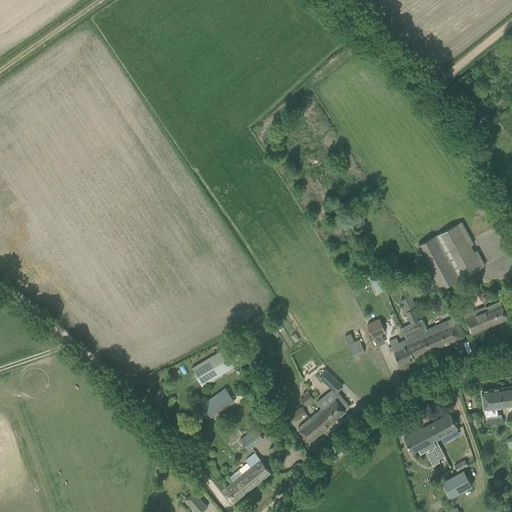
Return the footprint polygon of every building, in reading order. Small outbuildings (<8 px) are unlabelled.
[(457,279),(475,270),(484,265),(476,250),(473,252),(470,246),(472,244),(461,222),(434,237),(418,246),(440,288),(457,279)] [(376,293),(380,291),(384,289),(377,273),(372,276),(369,278),(376,293)] [(413,306),(415,305),(411,295),(399,300),(411,324),(411,325),(420,321),(419,321),(413,306)] [(500,302),(474,313),(470,304),(460,308),(471,333),(507,318),(500,302)] [(385,332),(379,318),(367,324),(373,337),(385,332)] [(465,336),(454,318),(426,330),(435,349),(465,336)] [(435,349),(426,330),(422,320),(419,321),(420,321),(411,325),(411,324),(402,328),(404,335),(406,339),(414,358),(435,349)] [(399,364),(414,358),(406,339),(398,342),(396,338),(389,341),(391,346),(388,347),(390,351),(393,350),(399,364)] [(359,339),(347,343),(350,356),(363,352),(359,339)] [(234,343),(192,368),(203,386),(245,361),(234,343)] [(329,387),(336,381),(325,371),(319,377),(329,387)] [(511,405),(511,385),(500,388),(481,390),(486,425),(502,423),(501,414),(497,414),(496,408),(511,405)] [(235,402),(225,388),(201,404),(211,418),(235,402)] [(305,406),(313,398),(308,392),(299,399),(305,406)] [(344,411),(349,407),(339,395),(334,399),(332,396),(319,407),(320,409),(321,408),(333,423),(345,412),(344,411)] [(291,414),(295,420),(305,414),(301,407),(291,414)] [(321,408),(320,409),(309,418),(321,432),(333,423),(321,408)] [(471,413),(475,429),(481,427),(477,412),(471,413)] [(450,413),(428,425),(436,440),(458,429),(454,422),(450,413)] [(309,442),(321,432),(309,418),(297,428),(309,442)] [(428,425),(404,438),(408,446),(412,453),(418,450),(420,454),(433,447),(439,459),(445,456),(436,440),(428,425)] [(252,446),(244,436),(239,439),(248,450),(252,446)] [(283,455),(275,445),(269,449),(276,459),(283,455)] [(270,473),(264,465),(255,453),(246,460),(251,467),(241,474),(238,470),(230,476),(234,481),(222,490),(232,503),(270,473)] [(465,460),(454,465),(457,472),(468,466),(468,465),(465,460)] [(464,470),(461,472),(450,477),(442,482),(450,499),(473,487),(464,470)] [(201,511),(207,507),(194,492),(185,500),(195,511),(201,511)]
